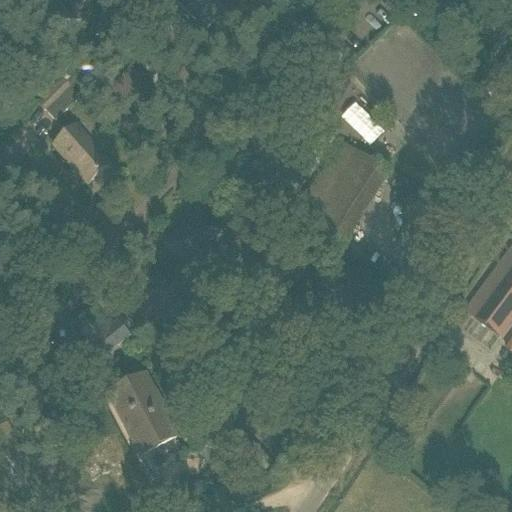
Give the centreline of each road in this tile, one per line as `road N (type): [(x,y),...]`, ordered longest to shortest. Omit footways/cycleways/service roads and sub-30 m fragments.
road 1 (track): [(370,407),(276,350),(265,317),(240,302),(177,302),(128,280),(0,145)]
road 2 (unclassified): [(303,511),(511,189)]
